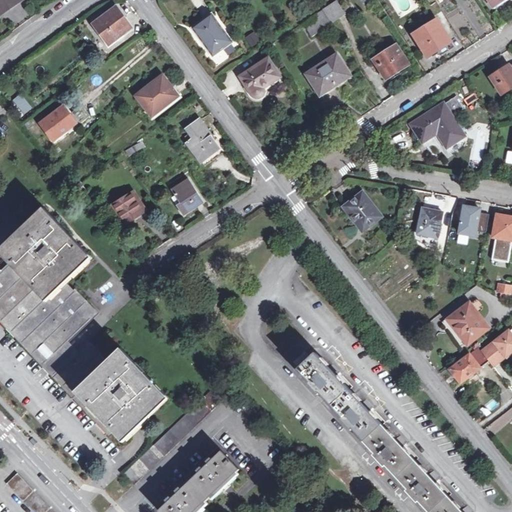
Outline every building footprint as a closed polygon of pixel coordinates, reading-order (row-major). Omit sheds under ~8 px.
[(0,0),(0,14),(13,5),(11,2),(14,0),(0,0)] [(337,1),(322,10),(331,23),(345,14),(337,1)] [(118,8),(95,25),(108,44),(131,27),(118,8)] [(331,23),(322,10),(316,15),(319,21),(307,29),(312,36),(331,23)] [(193,27),(213,56),(232,42),(212,14),(193,27)] [(413,35),(428,56),(451,41),(437,20),(413,35)] [(374,58),(387,77),(408,64),(396,45),(374,58)] [(314,81),(322,92),(340,80),(342,82),(351,76),(337,54),(315,67),(316,69),(307,74),(312,82),(314,81)] [(240,76),(251,94),(258,97),(264,90),(263,88),(281,76),(268,58),(240,76)] [(492,77),(503,93),(511,87),(511,67),(510,65),(492,77)] [(173,88),(163,76),(138,96),(152,115),(172,99),(167,92),(173,88)] [(178,95),(173,88),(167,92),(172,99),(178,95)] [(457,96),(412,124),(423,142),(437,133),(448,149),(467,136),(453,115),(464,108),(457,96)] [(64,107),(42,124),(54,141),(76,123),(64,107)] [(89,115),(85,118),(91,126),(95,123),(89,115)] [(213,136),(201,119),(187,129),(190,133),(185,138),(189,142),(187,143),(201,160),(208,154),(210,156),(218,150),(210,139),(213,136)] [(40,129),(37,124),(29,129),(33,134),(40,129)] [(433,158),(448,149),(437,133),(423,142),(433,158)] [(215,135),(213,136),(210,139),(218,150),(210,156),(208,154),(201,160),(205,166),(226,151),(215,135)] [(141,142),(126,151),(129,156),(144,147),(141,142)] [(168,185),(172,190),(189,179),(185,174),(168,185)] [(204,201),(189,179),(172,190),(175,195),(172,197),(183,214),(204,201)] [(137,192),(132,195),(143,211),(147,208),(137,192)] [(356,221),(363,230),(382,216),(364,192),(347,205),(358,219),(356,221)] [(143,211),(132,195),(115,206),(126,222),(143,211)] [(482,207),(463,203),(458,233),(459,234),(469,235),(477,237),(478,230),(481,212),(482,207)] [(418,232),(437,236),(438,227),(441,228),(444,211),(423,208),(418,232)] [(69,340),(96,314),(65,281),(88,258),(45,212),(4,252),(13,262),(1,274),(0,274),(0,303),(26,331),(45,319),(66,342),(69,340)] [(481,212),(478,230),(486,231),(489,214),(481,212)] [(493,236),(511,239),(511,220),(508,219),(509,215),(497,214),(493,236)] [(469,235),(459,234),(457,243),(468,245),(469,235)] [(431,259),(422,266),(426,273),(437,266),(431,259)] [(467,266),(460,263),(458,267),(465,271),(467,266)] [(69,340),(66,342),(45,319),(26,331),(0,303),(0,274),(1,274),(0,272),(0,321),(47,371),(63,355),(74,346),(69,340)] [(511,288),(511,286),(498,284),(497,291),(501,292),(500,296),(510,298),(511,288)] [(470,304),(450,319),(469,342),(488,327),(470,304)] [(511,332),(509,329),(481,350),(489,359),(493,365),(511,349),(511,332)] [(78,350),(59,369),(117,431),(124,438),(166,398),(122,352),(110,363),(88,341),(78,350)] [(59,359),(47,371),(110,437),(117,431),(59,369),(78,350),(74,346),(59,359)] [(451,369),(460,382),(489,359),(481,350),(479,347),(451,369)] [(469,511),(466,508),(434,474),(401,439),(366,402),(332,367),(316,348),(308,356),(305,353),(295,362),(300,368),(299,370),(310,382),(308,383),(319,395),(320,393),(343,418),(342,420),(352,431),(354,429),(377,454),(375,456),(385,466),(386,465),(409,489),(407,491),(418,502),(420,501),(429,511),(469,511)] [(211,391),(124,474),(135,485),(221,402),(211,391)] [(222,451),(159,511),(160,511),(194,511),(239,469),(222,451)] [(7,484),(33,511),(54,511),(18,473),(7,484)]
